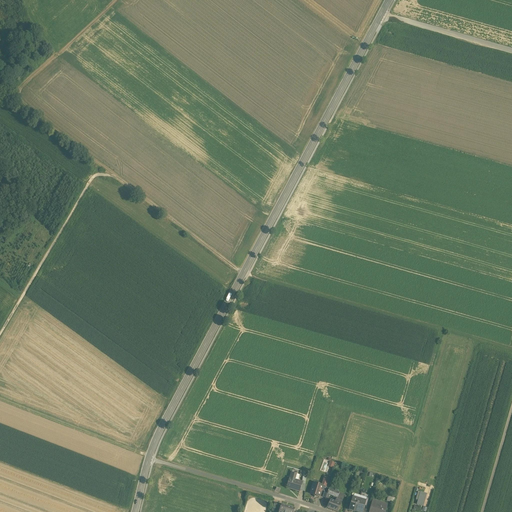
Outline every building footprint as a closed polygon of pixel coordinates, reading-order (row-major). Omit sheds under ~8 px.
[(335,468),(335,461),(323,460),(322,471),(325,471),(325,467),(335,468)] [(296,475),(291,473),(290,479),(289,479),(286,488),(292,490),(299,492),(300,491),(302,484),(302,483),(295,480),(296,475)] [(322,487),(313,484),(311,491),(314,498),(317,496),(319,497),(321,490),(322,487)] [(421,493),(417,505),(422,506),(425,494),(421,493)] [(359,500),(353,498),(351,505),(349,510),(355,511),(359,500)] [(365,502),(359,500),(355,511),(362,511),(363,509),(365,502)] [(378,502),(373,500),(369,511),(385,511),(386,509),(377,506),(378,502)] [(332,501),(331,501),(329,505),(328,508),(336,511),(340,505),(335,503),(332,501)]
